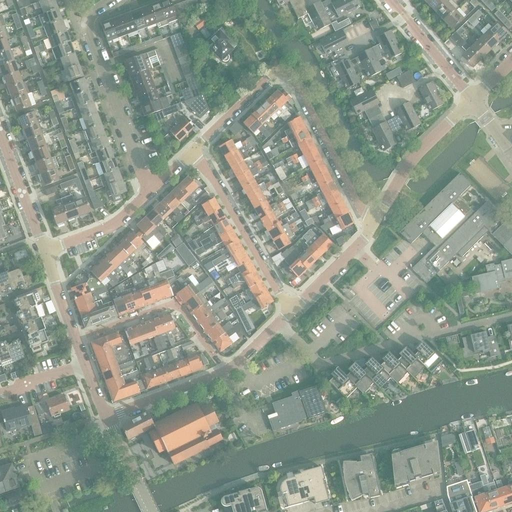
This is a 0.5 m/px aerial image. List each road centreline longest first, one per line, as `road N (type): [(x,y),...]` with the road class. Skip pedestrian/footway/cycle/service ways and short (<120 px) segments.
road 1 (residential): [(149,191),(83,28),(109,0)]
road 2 (residential): [(105,413),(225,372),(277,324)]
road 3 (residential): [(293,308),(190,152)]
road 4 (residential): [(370,224),(284,71)]
road 5 (residential): [(370,224),(404,169),(472,101)]
road 6 (tertiary): [(472,101),(388,0)]
road 7 (residential): [(44,250),(0,131)]
road 8 (residential): [(190,152),(266,78),(284,71)]
road 9 (residential): [(44,250),(117,222),(149,191)]
road 10 (residential): [(85,365),(44,250)]
